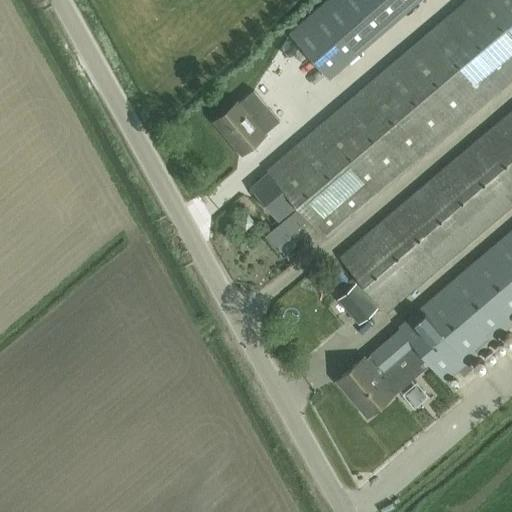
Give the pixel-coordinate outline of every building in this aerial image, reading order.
[(511,0),(466,0),(267,170),(268,173),(250,188),(279,221),(297,206),(325,239),(511,79),(511,0)] [(410,0),(324,0),(289,31),(327,73),(410,0)] [(266,106),(252,90),(215,122),(242,153),(264,134),(278,120),(266,106)] [(511,110),(340,258),(387,312),(511,205),(511,110)] [(254,223),(247,214),(238,221),(245,230),(254,223)] [(445,382),(511,324),(511,229),(398,327),(400,329),(369,356),(385,375),(417,348),(429,363),(445,382)] [(281,271),(286,282),(312,269),(297,240),(293,242),(303,260),(281,271)] [(339,289),(343,294),(338,299),(358,323),(377,307),(352,279),(339,289)] [(417,348),(385,375),(369,356),(364,360),(363,358),(337,380),(367,416),(429,363),(417,348)]
